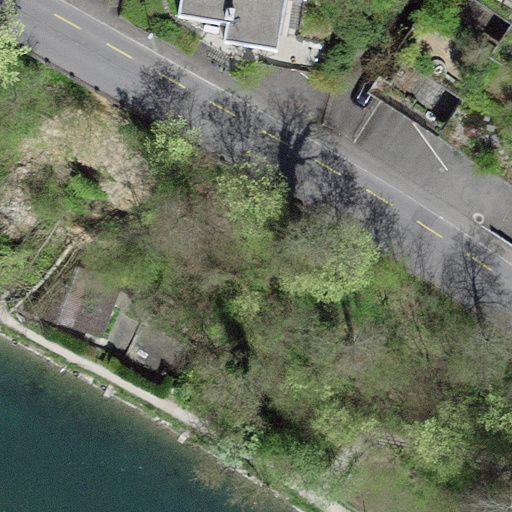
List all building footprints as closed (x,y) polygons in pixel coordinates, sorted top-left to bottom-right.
[(180,0),(177,16),(228,25),(226,41),(320,58),(330,0),(180,0)] [(511,82),(511,2),(508,0),(444,0),(427,27),(464,51),(504,77),(511,82)] [(426,110),(464,51),(427,27),(389,86),(426,110)] [(466,136),(504,77),(464,51),(426,110),(466,136)] [(496,155),(511,130),(511,82),(504,77),(466,136),(496,155)] [(511,165),(511,130),(496,155),(511,165)] [(119,284),(39,251),(17,304),(97,337),(119,284)]
